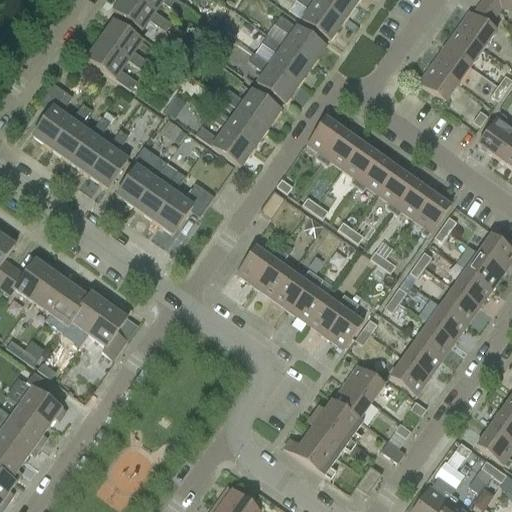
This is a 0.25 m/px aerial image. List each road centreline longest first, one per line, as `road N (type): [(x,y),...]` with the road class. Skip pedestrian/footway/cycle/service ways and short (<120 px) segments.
road 1 (residential): [(367,101),(341,89),(327,97),(181,300)]
road 2 (residential): [(33,511),(181,300)]
road 3 (residential): [(377,511),(511,323)]
road 4 (residential): [(181,300),(0,175)]
road 5 (residential): [(220,449),(268,379),(259,356),(181,300)]
road 6 (residential): [(511,207),(367,101)]
road 7 (residential): [(0,115),(84,0)]
road 8 (residential): [(443,0),(367,101)]
